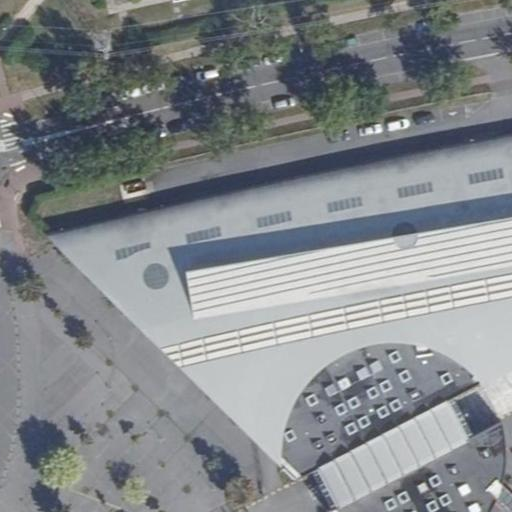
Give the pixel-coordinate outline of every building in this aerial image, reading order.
[(62,242),(150,327),(265,308),(432,280),(511,266),(511,145),(472,153),(381,170),(237,201),(62,242)] [(481,383),(511,367),(511,266),(432,280),(150,327),(278,450),(279,441),(281,426),(284,416),(289,404),(297,390),(307,377),(314,370),(325,361),(333,356),(342,351),(354,345),(368,342),(383,340),(395,339),(405,340),(415,342),(417,354),(430,352),(429,346),(437,349),(448,354),(463,365),(475,375),(481,383)] [(465,421),(460,411),(452,398),(481,383),(475,375),(463,365),(448,354),(437,349),(429,346),(430,352),(417,354),(415,342),(405,340),(395,339),(383,340),(368,342),(354,345),(342,351),(333,356),(325,361),(314,370),(307,377),(297,390),(289,404),(284,416),(281,426),(279,441),(278,450),(278,455),(279,465),(280,466),(280,461),(297,478),(294,479),(295,480),(312,472),(318,485),(324,495),(331,509),(326,511),(328,511),(331,510),(332,511),(489,511),(491,510),(496,499),(487,490),(496,480),(501,485),(505,469),(505,461),(505,443),(504,435),(501,420),(472,435),(465,421)] [(466,408),(460,411),(465,421),(471,419),(466,408)] [(324,495),(318,485),(313,488),(318,499),(324,495)]
